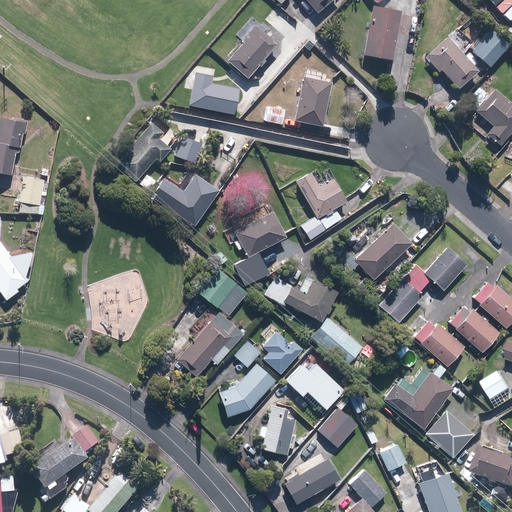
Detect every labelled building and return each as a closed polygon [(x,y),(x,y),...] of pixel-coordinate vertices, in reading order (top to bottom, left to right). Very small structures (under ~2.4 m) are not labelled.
[(302,0),(314,12),(327,0),(302,0)] [(360,58),(388,63),(397,13),(369,8),(360,58)] [(241,44),(224,62),(242,78),(272,46),(253,28),(239,42),(241,44)] [(467,54),(485,70),(488,67),(489,68),(502,53),(500,52),(504,48),(486,32),(467,54)] [(441,70),(459,88),(479,70),(448,36),(426,57),(440,71),(441,70)] [(482,83),(488,88),(496,80),(489,75),(482,83)] [(212,95),(235,115),(249,99),(226,79),(212,95)] [(300,81),(293,118),(319,124),(327,86),(300,81)] [(511,110),(491,93),(474,112),(491,128),(485,136),(497,146),(511,128),(511,110)] [(261,122),(279,125),(282,110),(264,106),(261,122)] [(0,172),(11,175),(16,151),(19,152),(23,132),(25,132),(27,123),(0,117),(0,172)] [(148,123),(111,165),(132,183),(152,159),(156,163),(168,150),(155,139),(160,133),(148,123)] [(200,144),(179,137),(172,157),(193,164),(200,144)] [(160,178),(146,197),(191,228),(216,193),(190,174),(178,190),(160,178)] [(20,210),(43,214),(44,206),(39,205),(44,180),(24,175),(19,201),(21,201),(20,210)] [(307,175),(294,183),(314,219),(341,204),(328,182),(315,190),(307,175)] [(292,184),(283,190),(287,197),(295,192),(292,184)] [(267,215),(232,234),(245,258),(281,239),(267,215)] [(311,221),(298,230),(306,242),(319,233),(311,221)] [(419,226),(406,238),(415,247),(427,236),(419,226)] [(389,227),(353,261),(371,279),(405,246),(389,227)] [(0,290),(7,300),(20,290),(18,288),(29,280),(0,240),(0,290)] [(443,250),(421,274),(440,292),(462,268),(443,250)] [(267,272),(260,263),(252,268),(258,278),(267,272)] [(218,308),(228,316),(246,293),(215,268),(196,293),(217,309),(218,308)] [(341,275),(351,286),(358,280),(348,269),(341,275)] [(284,301),(322,321),(338,291),(306,275),(298,290),(292,286),(291,289),(274,280),(266,295),(283,304),(284,301)] [(399,282),(375,308),(394,325),(418,299),(399,282)] [(480,304),(506,327),(511,320),(511,298),(498,285),(495,289),(488,282),(474,297),(481,303),(480,304)] [(455,328),(482,352),(499,333),(472,309),(469,312),(463,307),(450,321),(456,327),(455,328)] [(177,359),(196,375),(211,358),(217,363),(243,332),(219,311),(177,359)] [(311,336),(345,366),(362,346),(327,316),(311,336)] [(310,324),(317,328),(320,323),(313,319),(310,324)] [(420,343),(446,365),(463,345),(438,323),(435,327),(428,320),(415,336),(422,341),(420,343)] [(260,362),(276,375),(297,351),(289,345),(287,347),(276,337),(277,335),(268,327),(259,338),(265,343),(260,349),(266,355),(260,362)] [(234,354),(248,367),(261,352),(247,340),(234,354)] [(492,353),(483,364),(491,370),(500,360),(492,353)] [(219,392),(227,416),(249,409),(275,380),(256,362),(234,387),(219,392)] [(463,369),(469,375),(475,368),(468,363),(463,369)] [(340,393),(311,366),(304,373),(298,367),(286,380),(301,393),(303,390),(324,410),(326,408),(340,393)] [(380,401),(420,430),(449,390),(436,380),(442,371),(436,367),(430,376),(426,374),(410,397),(391,384),(380,401)] [(483,382),(499,408),(511,399),(511,389),(500,371),(483,382)] [(350,385),(345,380),(341,384),(347,389),(350,385)] [(268,408),(258,451),(281,457),(289,423),(281,421),(281,420),(283,413),(283,412),(268,408)] [(335,411),(315,433),(334,449),(353,426),(335,411)] [(422,437),(449,461),(470,438),(443,414),(422,437)] [(86,426),(74,434),(85,450),(98,442),(86,426)] [(18,430),(3,434),(9,454),(12,453),(14,457),(16,456),(18,456),(17,451),(24,449),(18,430)] [(40,475),(45,483),(86,456),(74,438),(50,454),(49,453),(30,466),(37,477),(40,475)] [(500,483),(511,486),(511,457),(484,449),(475,474),(494,480),(494,482),(500,484),(500,483)] [(323,463),(282,486),(291,503),(332,480),(323,463)] [(60,511),(117,511),(138,488),(120,473),(116,477),(115,476),(107,485),(109,486),(89,509),(74,496),(60,511)] [(361,473),(347,486),(367,507),(382,494),(361,473)] [(462,479),(469,486),(474,481),(467,474),(462,479)] [(455,511),(443,476),(416,486),(425,511),(455,511)] [(498,502),(505,502),(509,496),(506,490),(499,490),(495,495),(498,502)] [(357,502),(344,511),(366,511),(357,501),(357,502)]
